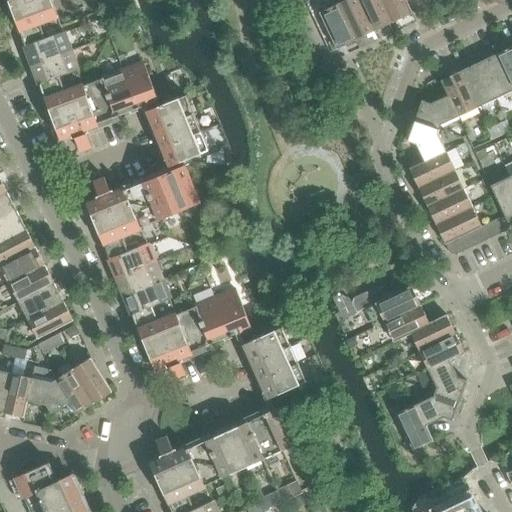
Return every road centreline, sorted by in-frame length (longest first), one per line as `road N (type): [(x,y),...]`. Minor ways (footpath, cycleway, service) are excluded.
road 1 (residential): [(511,266),(457,294),(435,275),(387,151),(421,42),(511,7)]
road 2 (residential): [(104,463),(143,404),(0,111)]
